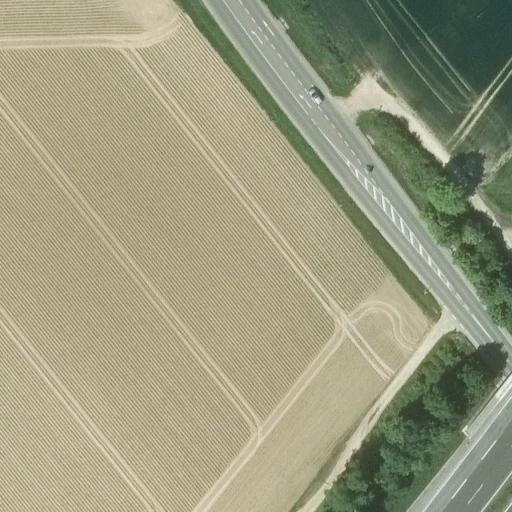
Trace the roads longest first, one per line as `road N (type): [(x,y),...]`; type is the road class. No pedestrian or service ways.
road 1 (tertiary): [(231,0),(511,370)]
road 2 (track): [(461,303),(304,511)]
road 3 (track): [(323,123),(361,101),(385,105),(496,229),(511,236)]
